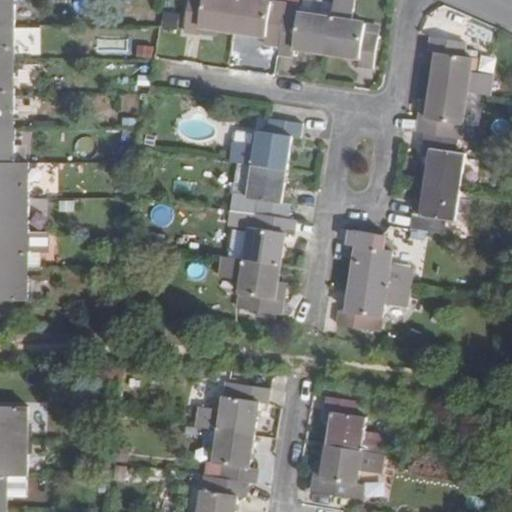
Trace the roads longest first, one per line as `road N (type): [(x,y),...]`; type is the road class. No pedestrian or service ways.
road 1 (residential): [(279,511),(328,199),(375,207),(391,108)]
road 2 (residential): [(172,72),(391,108)]
